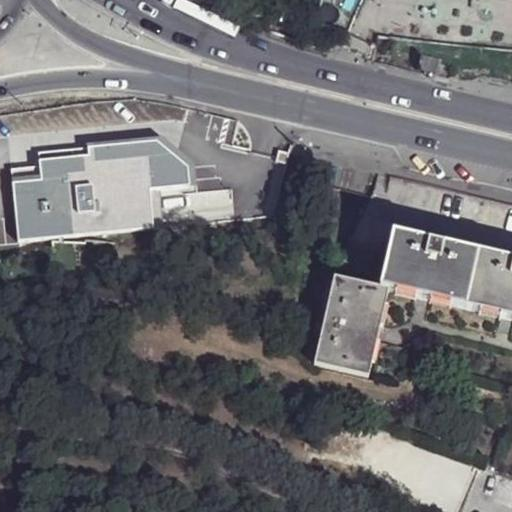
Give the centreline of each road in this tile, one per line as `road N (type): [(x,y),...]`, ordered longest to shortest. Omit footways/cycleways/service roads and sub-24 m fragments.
road 1 (primary): [(511,118),(269,60),(130,0)]
road 2 (primary): [(169,75),(511,159)]
road 3 (primary): [(0,92),(58,79),(169,75)]
road 4 (secondary): [(39,0),(85,41),(169,75)]
